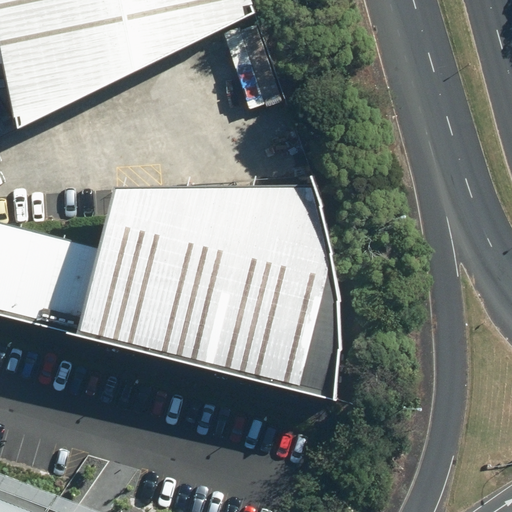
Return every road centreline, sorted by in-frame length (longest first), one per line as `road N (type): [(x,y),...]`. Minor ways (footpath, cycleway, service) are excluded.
road 1 (primary): [(416,511),(441,407),(443,348),(429,54)]
road 2 (secondary): [(511,272),(491,236),(429,54)]
